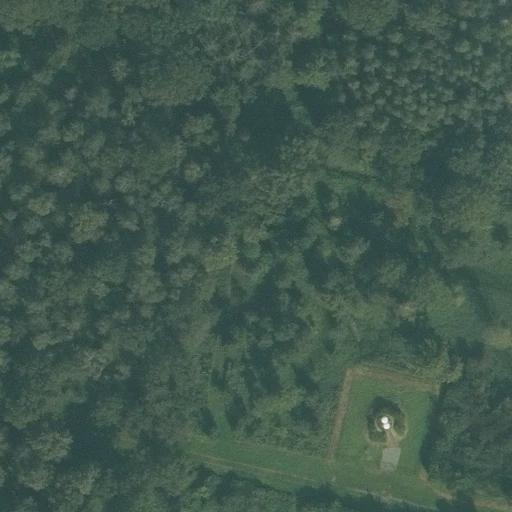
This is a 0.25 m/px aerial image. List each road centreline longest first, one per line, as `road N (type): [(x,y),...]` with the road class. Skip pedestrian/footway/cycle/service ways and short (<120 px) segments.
road 1 (track): [(511,188),(0,87)]
road 2 (track): [(393,511),(0,422)]
